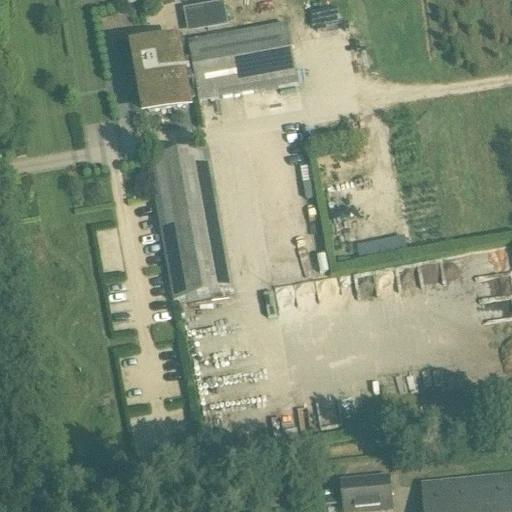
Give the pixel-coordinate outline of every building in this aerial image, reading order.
[(183,13),(187,36),(228,29),(224,6),(183,13)] [(138,52),(149,113),(187,106),(183,85),(195,83),(199,104),(298,86),(287,27),(188,45),(193,74),(181,76),(176,45),(138,52)] [(295,175),(305,175),(303,137),(293,137),(295,175)] [(146,154),(165,297),(225,289),(205,146),(146,154)] [(327,147),(314,148),(318,189),(330,188),(327,147)] [(114,249),(95,250),(95,263),(115,262),(114,249)] [(191,387),(238,379),(235,364),(189,372),(191,387)] [(207,409),(202,436),(240,442),(245,416),(207,409)] [(511,511),(511,470),(419,476),(421,511),(511,511)] [(343,484),(345,511),(391,511),(393,511),(391,480),(343,484)]
